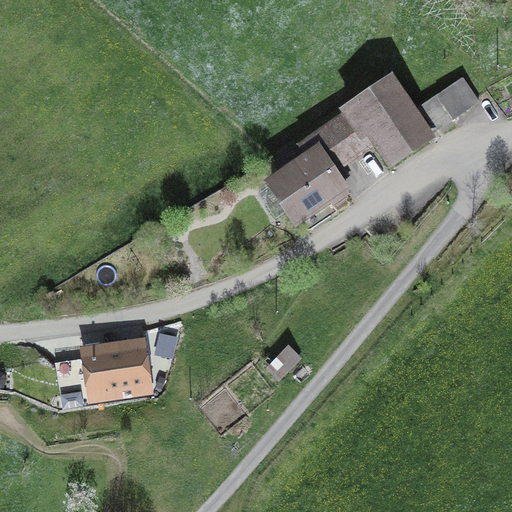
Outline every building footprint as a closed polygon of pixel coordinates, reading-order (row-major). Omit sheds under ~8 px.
[(386,91),(341,123),(385,184),(430,147),(386,91)] [(457,92),(435,107),(452,132),(474,116),(457,92)] [(452,132),(435,107),(415,121),(432,145),(452,132)] [(305,152),(311,160),(330,186),(365,160),(340,126),(305,152)] [(343,205),(330,186),(311,160),(258,198),(290,243),(343,205)] [(148,344),(82,359),(95,413),(161,398),(148,344)] [(301,365),(290,354),(269,376),(280,387),(301,365)] [(68,358),(30,363),(37,412),(75,406),(68,358)]
